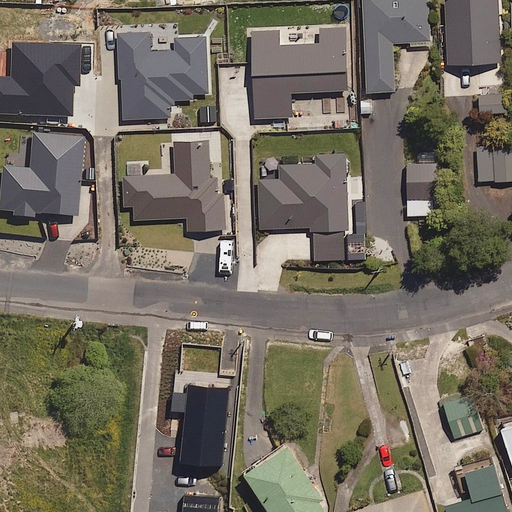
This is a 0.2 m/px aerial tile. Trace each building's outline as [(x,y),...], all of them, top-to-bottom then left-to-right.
[(429,43),(428,0),(364,0),(367,92),(395,92),(394,44),(429,43)] [(498,0),(445,0),(449,66),(502,63),(498,0)] [(346,27),(289,28),(289,46),(279,47),(279,31),(253,32),(255,118),(292,117),(291,93),(348,92),(346,27)] [(506,95),(445,97),(446,115),(506,113),(506,95)] [(511,148),(480,149),(480,181),(511,180),(511,148)] [(347,155),(315,155),(315,164),(259,164),(259,230),(348,230),(347,155)] [(436,200),(436,164),(408,164),(408,200),(436,200)] [(484,430),(473,396),(444,404),(455,439),(484,430)] [(511,429),(503,432),(511,459),(511,429)] [(329,511),(288,447),(245,475),(268,511),(329,511)] [(507,511),(494,467),(467,475),(474,500),(447,508),(447,511),(507,511)] [(429,511),(423,491),(357,511),(429,511)]
